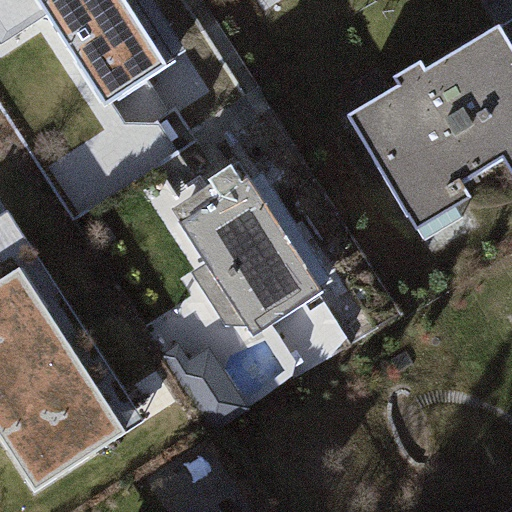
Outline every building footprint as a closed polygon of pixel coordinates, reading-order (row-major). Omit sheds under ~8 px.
[(168,90),(117,0),(57,0),(45,7),(40,0),(3,0),(0,2),(0,69),(37,49),(85,136),(168,90)] [(242,0),(253,16),(280,0),(242,0)] [(511,66),(499,44),(350,127),(416,245),(511,191),(511,66)] [(191,103),(177,119),(201,139),(235,100),(193,63),(173,87),(191,103)] [(319,320),(242,179),(176,215),(209,275),(189,286),(228,358),(182,383),(216,445),(292,403),(264,350),(319,320)] [(8,212),(0,217),(0,441),(33,493),(143,423),(8,212)]
